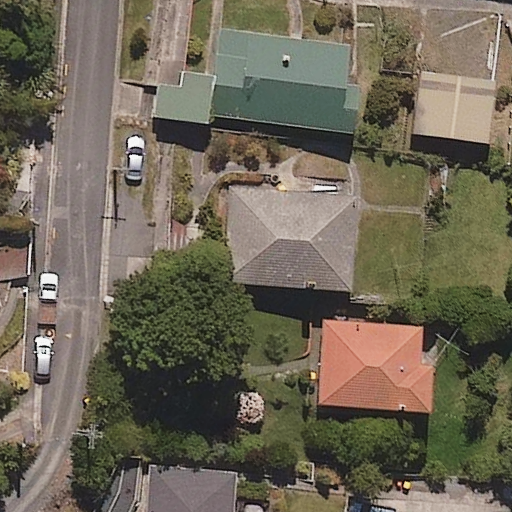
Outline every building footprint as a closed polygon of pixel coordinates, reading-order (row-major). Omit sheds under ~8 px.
[(219,32),(212,82),(185,78),(183,91),(158,87),(152,121),(209,130),(211,118),(354,139),(359,104),(344,101),(352,52),(219,32)] [(490,145),(495,77),(418,72),(414,140),(490,145)] [(274,188),(229,186),(223,286),(353,293),(358,200),(340,199),(341,186),(314,185),(313,198),(274,196),(274,188)] [(31,244),(0,242),(0,275),(29,278),(31,244)] [(422,328),(321,322),(315,411),(431,419),(434,371),(420,370),(422,328)] [(234,511),(238,477),(146,469),(142,511),(234,511)]
